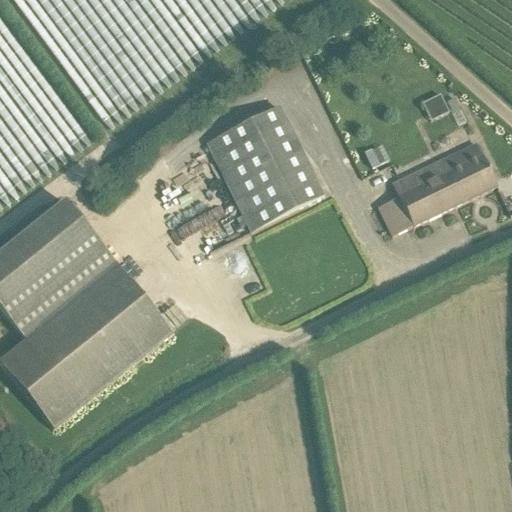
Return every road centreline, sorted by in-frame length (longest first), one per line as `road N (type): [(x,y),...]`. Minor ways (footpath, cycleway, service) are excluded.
road 1 (unclassified): [(30,511),(144,419),(511,233)]
road 2 (unclassified): [(511,117),(374,0)]
